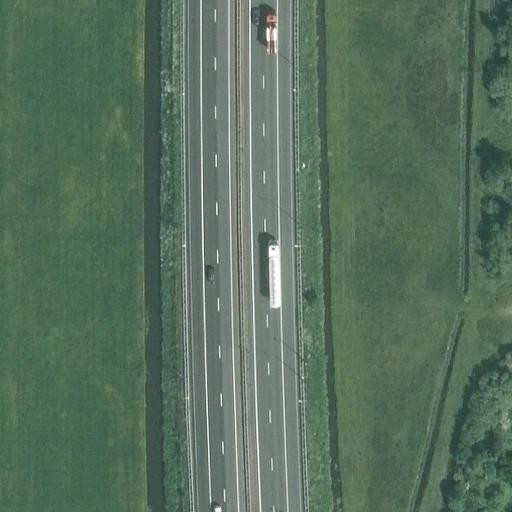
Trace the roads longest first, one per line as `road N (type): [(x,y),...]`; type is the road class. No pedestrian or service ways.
road 1 (motorway): [(280,511),(270,285),(271,0)]
road 2 (motorway): [(209,0),(218,511)]
